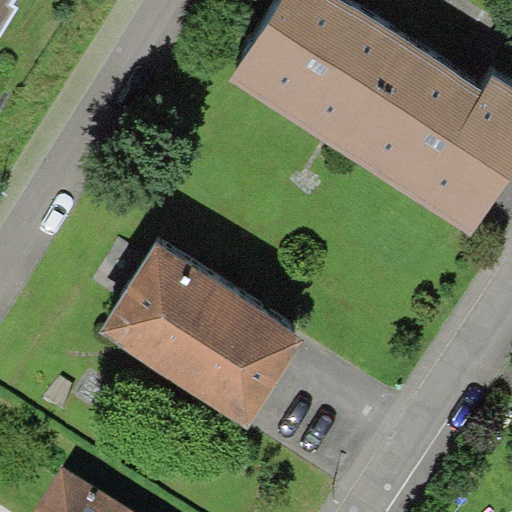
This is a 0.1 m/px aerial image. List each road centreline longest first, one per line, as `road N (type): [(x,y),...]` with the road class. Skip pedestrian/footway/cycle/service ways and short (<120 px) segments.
road 1 (residential): [(0,283),(179,0)]
road 2 (residential): [(511,271),(356,511)]
